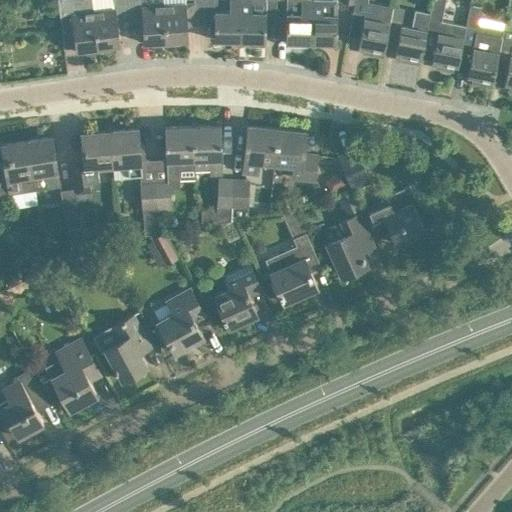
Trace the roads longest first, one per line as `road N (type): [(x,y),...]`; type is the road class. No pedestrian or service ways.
road 1 (residential): [(511,242),(167,407),(0,499)]
road 2 (residential): [(0,100),(137,76),(258,77),(390,101),(459,127),(511,190)]
road 3 (secondary): [(98,511),(412,357),(511,318)]
